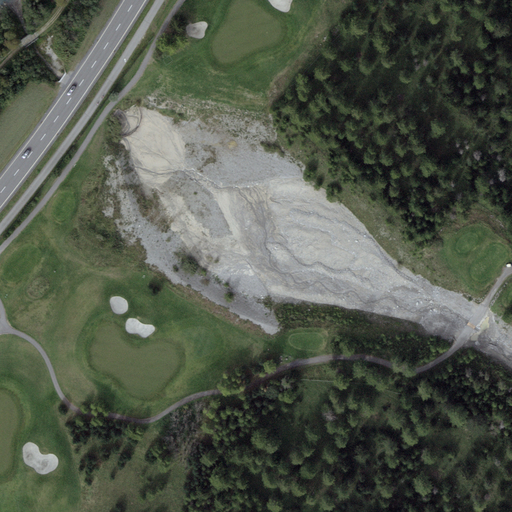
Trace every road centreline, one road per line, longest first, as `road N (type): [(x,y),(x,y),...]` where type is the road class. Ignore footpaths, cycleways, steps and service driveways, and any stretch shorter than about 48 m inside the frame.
road 1 (track): [(160,0),(0,230)]
road 2 (primary): [(133,0),(0,193)]
